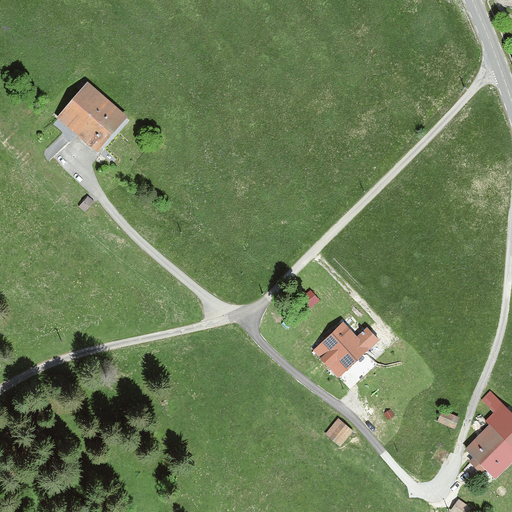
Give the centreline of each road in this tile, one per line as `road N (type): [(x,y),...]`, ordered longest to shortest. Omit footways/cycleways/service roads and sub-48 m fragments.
road 1 (unclassified): [(499,64),(262,301),(232,318)]
road 2 (unclassified): [(467,421),(446,487),(423,496),(364,429),(232,318)]
road 3 (unclassified): [(232,318),(65,355),(0,388)]
road 4 (unclassified): [(467,421),(501,335),(511,232)]
